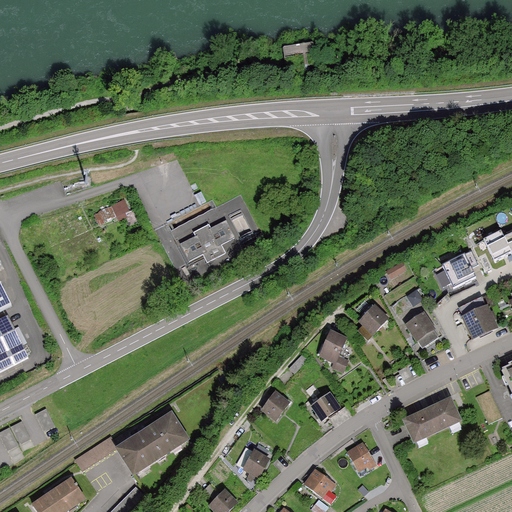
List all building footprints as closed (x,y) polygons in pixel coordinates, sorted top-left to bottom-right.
[(286,51),(288,60),(317,53),(315,44),(286,51)] [(95,214),(101,228),(132,215),(127,201),(95,214)] [(196,236),(181,244),(190,261),(203,254),(208,263),(226,253),(222,245),(235,238),(226,221),(211,228),(209,225),(194,233),(196,236)] [(511,233),(504,238),(501,232),(485,240),(495,261),(511,253),(511,254),(511,233)] [(465,256),(442,267),(453,290),(476,279),(465,256)] [(407,270),(403,263),(387,272),(391,279),(407,270)] [(0,312),(10,308),(0,288),(0,312)] [(423,300),(416,291),(407,298),(414,307),(423,300)] [(465,317),(462,318),(473,341),(500,329),(489,305),(487,306),(483,298),(461,308),(465,317)] [(391,320),(375,305),(358,322),(365,329),(361,333),(370,341),(391,320)] [(426,313),(406,327),(416,343),(419,341),(423,348),(439,338),(434,331),(436,329),(426,313)] [(0,320),(0,370),(28,356),(8,316),(0,320)] [(348,341),(329,334),(318,362),(335,368),(334,373),(343,376),(347,364),(341,361),(348,341)] [(511,364),(502,370),(511,390),(511,364)] [(490,391),(476,397),(488,423),(502,417),(490,391)] [(290,409),(276,397),(262,414),(277,426),(290,409)] [(323,426),(341,414),(330,397),(311,409),(323,426)] [(415,443),(462,421),(451,398),(404,420),(415,443)] [(48,439),(60,433),(48,410),(36,416),(48,439)] [(191,440),(173,412),(119,448),(116,449),(135,477),(191,440)] [(24,423),(1,434),(11,456),(34,446),(24,423)] [(76,460),(83,472),(116,449),(119,448),(112,437),(76,460)] [(364,443),(348,453),(360,473),(369,467),(371,470),(378,466),(364,443)] [(247,471),(256,453),(247,449),(238,467),(247,471)] [(271,463),(256,455),(245,476),(260,483),(271,463)] [(338,486),(316,470),(304,486),(323,499),(329,490),(332,493),(338,486)] [(70,511),(87,501),(72,478),(32,505),(36,511),(70,511)] [(211,500),(219,496),(215,487),(207,491),(211,500)] [(137,491),(114,511),(135,511),(147,501),(137,491)] [(233,511),(238,507),(226,496),(210,511),(233,511)]
